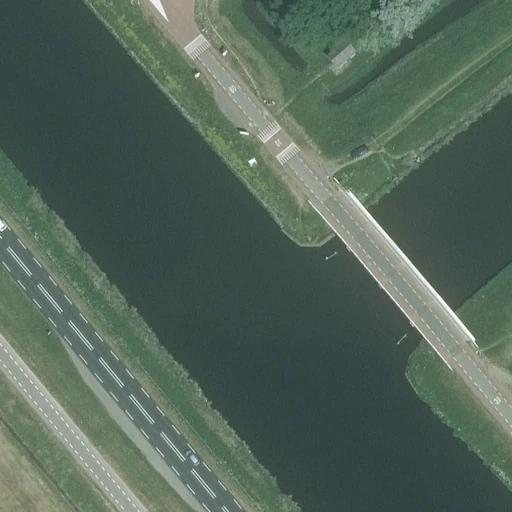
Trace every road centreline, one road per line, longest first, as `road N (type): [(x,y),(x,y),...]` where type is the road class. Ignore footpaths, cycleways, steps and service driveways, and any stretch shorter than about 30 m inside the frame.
road 1 (tertiary): [(511,418),(155,0)]
road 2 (primary): [(225,511),(0,241)]
road 3 (unclassified): [(130,511),(0,356)]
